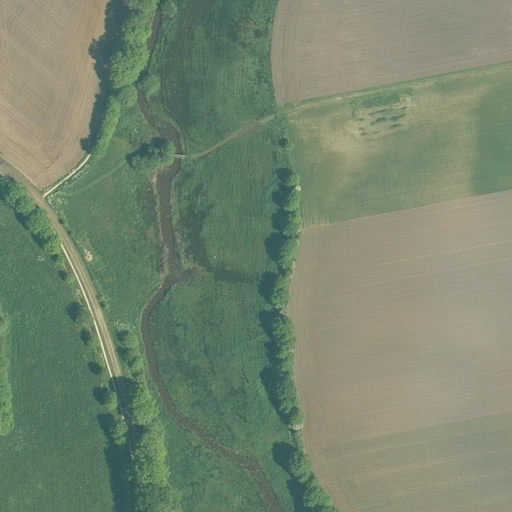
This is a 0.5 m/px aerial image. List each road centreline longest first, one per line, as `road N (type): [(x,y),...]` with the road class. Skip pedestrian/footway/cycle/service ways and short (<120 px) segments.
road 1 (track): [(143,511),(117,367),(79,268),(38,200)]
road 2 (track): [(273,113),(511,68)]
